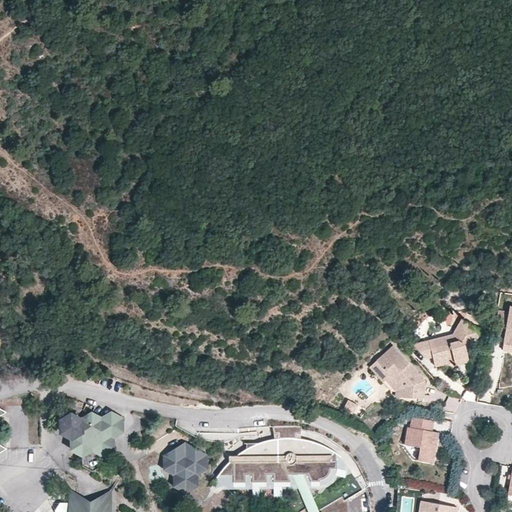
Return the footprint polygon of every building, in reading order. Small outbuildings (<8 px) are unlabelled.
[(511,306),(511,307),(510,312),(499,310),(494,337),(505,339),(504,343),(511,344),(511,306)] [(453,336),(429,342),(431,349),(458,343),(468,324),(462,321),(453,336)] [(458,343),(431,349),(429,342),(414,345),(426,359),(433,358),(435,367),(455,362),(469,359),(468,356),(481,331),(468,324),(458,343)] [(511,351),(511,344),(504,343),(503,350),(511,351)] [(419,374),(393,345),(376,360),(379,363),(372,369),(383,381),(385,379),(390,375),(396,381),(395,391),(401,391),(401,397),(424,397),(424,380),(419,385),(415,377),(419,374)] [(369,366),(372,369),(379,363),(376,360),(369,366)] [(419,385),(424,380),(419,374),(415,377),(419,385)] [(385,379),(395,391),(396,381),(390,375),(385,379)] [(443,408),(454,412),(458,399),(448,396),(443,408)] [(357,404),(347,398),(346,401),(349,402),(348,405),(349,405),(347,410),(353,413),(357,404)] [(82,420),(73,415),(63,422),(63,430),(73,437),(74,448),(83,453),(93,447),(102,452),(113,446),(113,435),(122,429),(121,418),(112,414),(102,419),(92,414),(82,420)] [(412,417),(411,427),(408,427),(405,444),(420,447),(418,460),(433,463),(437,439),(434,438),(434,435),(438,436),(439,432),(432,431),(433,420),(412,417)] [(349,511),(349,502),(349,501),(345,503),(344,501),(349,498),(366,488),(368,487),(367,484),(363,474),(337,489),(314,503),(306,486),(304,481),(302,477),(301,474),(307,474),(309,477),(310,481),(320,481),(320,479),(322,479),(323,479),(324,478),(325,478),(326,477),(328,476),(329,475),(329,474),(330,473),(330,471),(331,470),(331,468),(337,468),(337,460),(336,460),(336,452),(328,447),(319,444),(308,440),(301,439),(297,438),(296,434),(301,433),(301,429),(302,426),(297,425),(272,425),(272,430),(273,434),(277,434),(277,438),(273,439),(268,440),(259,442),(245,443),(245,448),(235,455),(227,456),(228,462),(226,464),(225,465),(223,467),(222,468),(221,470),(220,471),(219,473),(218,475),(232,475),(232,482),(244,482),(244,475),(251,474),(251,482),(266,482),(266,474),(272,474),(273,482),(290,482),(288,477),(287,474),(293,474),(294,477),(296,482),(298,486),(307,507),(298,511),(349,511)] [(205,456),(186,445),(167,457),(167,468),(176,473),(177,484),(186,489),(195,484),(196,473),(205,467),(205,456)] [(366,488),(349,498),(349,501),(349,502),(368,491),(366,488)] [(71,502),(81,497),(71,492),(71,502)] [(109,511),(110,495),(108,493),(90,503),(81,497),(71,502),(64,502),(61,511),(109,511)]
